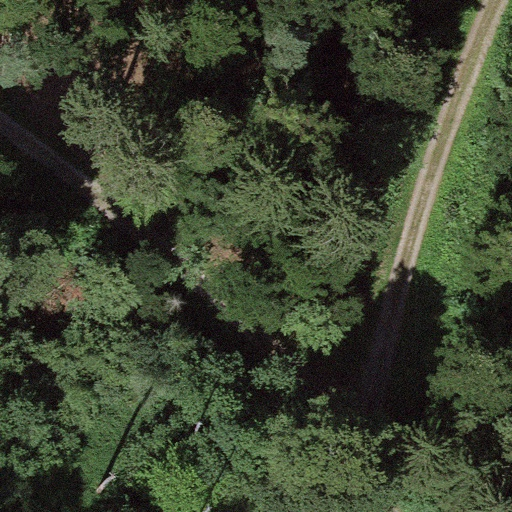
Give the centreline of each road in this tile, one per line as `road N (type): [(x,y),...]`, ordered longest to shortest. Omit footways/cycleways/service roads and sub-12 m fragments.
road 1 (track): [(0,125),(426,511)]
road 2 (track): [(355,511),(362,452),(436,164),(496,0)]
